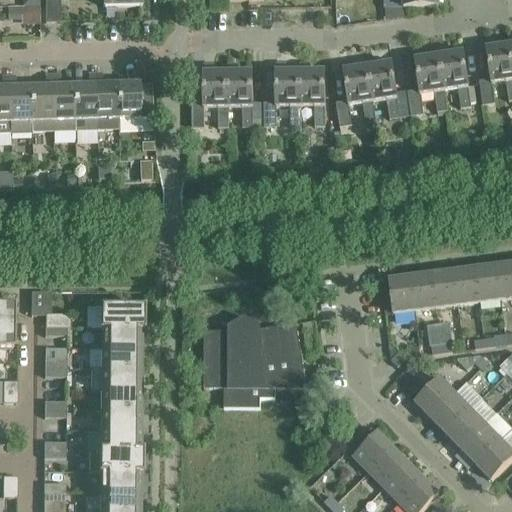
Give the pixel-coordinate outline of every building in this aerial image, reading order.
[(102,0),(102,8),(141,8),(140,0),(102,0)] [(438,0),(383,0),(384,10),(403,9),(403,10),(438,9),(438,0)] [(27,9),(21,9),(22,25),(27,24),(39,24),(39,9),(27,9)] [(511,59),(510,46),(496,48),(496,43),(491,44),(490,42),(485,43),(486,50),(490,81),(479,83),(482,108),(495,106),(492,86),(506,84),(509,104),(511,103),(511,59)] [(437,50),(439,57),(444,93),(458,91),(461,111),(471,109),(468,89),(463,54),(449,56),(448,50),(443,51),(443,49),(437,50)] [(444,93),(439,57),(425,60),(424,54),(419,55),(419,53),(414,54),(415,61),(414,61),(419,92),(407,94),(411,118),(423,117),(420,97),(434,94),(437,115),(447,113),(444,93)] [(366,61),(367,68),(373,104),(386,102),(389,122),(400,120),(396,100),(397,100),(392,65),(378,67),(377,61),(371,62),(371,60),(366,61)] [(373,104),(367,68),(354,70),(353,65),(348,66),(347,64),(342,65),(343,72),(348,103),(336,105),(339,130),(352,128),(349,108),(363,105),(366,126),(376,124),(373,104)] [(300,65),(300,73),(301,109),(314,109),(314,129),(325,129),(324,109),(325,109),(324,73),(310,73),(310,67),(305,67),(305,65),(300,65)] [(227,66),(227,74),(228,110),(242,110),(242,130),(253,130),(252,110),(252,109),(252,74),(238,74),(238,68),(232,68),(233,66),(227,66)] [(301,109),(300,73),(286,73),(286,68),(281,68),(281,66),(275,66),(276,73),(275,73),(276,104),(264,105),(264,130),(276,130),(276,109),(290,109),(291,129),(301,129),(301,109)] [(228,110),(227,74),(214,74),(214,69),(209,69),(209,67),(203,67),(203,74),(203,105),(191,105),(192,131),(204,131),(204,110),(218,110),(218,130),(228,130),(228,110)] [(88,87),(73,87),(74,122),(75,133),(96,132),(96,121),(94,75),(88,75),(88,87)] [(101,75),(94,75),(96,121),(96,132),(118,131),(117,121),(117,86),(102,87),(101,75)] [(45,88),(30,89),(31,134),(53,133),(53,123),(51,76),(44,76),(45,88)] [(58,76),(51,76),(53,123),(53,133),(75,133),(74,122),(73,87),(58,88),(58,76)] [(2,90),(0,89),(0,135),(10,135),(9,124),(8,77),(1,78),(2,90)] [(15,77),(8,77),(9,124),(10,135),(10,137),(31,136),(31,134),(30,89),(15,89),(15,77)] [(139,86),(117,86),(117,121),(140,120),(152,119),(152,94),(151,86),(139,87),(139,86)] [(151,163),(139,163),(140,182),(152,182),(151,163)] [(100,166),(100,178),(112,179),(112,166),(100,166)] [(0,191),(12,191),(12,180),(11,171),(0,171),(0,191)] [(75,174),(67,174),(68,186),(76,185),(75,174)] [(20,180),(12,180),(12,191),(21,190),(20,180)] [(511,266),(496,269),(501,302),(511,300),(511,266)] [(475,271),(479,305),(501,302),(496,269),(475,271)] [(453,274),(458,308),(479,305),(475,271),(453,274)] [(458,308),(453,274),(432,277),(436,311),(458,308)] [(436,311),(432,277),(410,280),(415,313),(436,311)] [(388,282),(393,316),(415,313),(410,280),(388,282)] [(142,330),(143,310),(128,309),(128,304),(113,304),(113,309),(100,309),(100,330),(142,330)] [(0,308),(0,350),(12,351),(13,308),(0,308)] [(45,316),(45,329),(70,329),(70,317),(45,316)] [(275,392),(302,390),(295,322),(201,331),(206,389),(218,388),(221,411),(261,407),(261,401),(276,400),(275,392)] [(45,339),(67,339),(67,330),(70,331),(70,329),(45,329),(45,339)] [(142,333),(142,330),(100,330),(100,332),(101,332),(101,351),(141,351),(141,333),(142,333)] [(494,341),(484,342),(485,351),(495,349),(494,341)] [(485,351),(484,342),(474,343),(475,352),(485,351)] [(451,346),(441,347),(442,356),(452,355),(451,346)] [(431,349),(432,358),(442,356),(441,347),(431,349)] [(101,351),(88,350),(88,371),(90,371),(141,372),(141,351),(101,351)] [(391,363),(397,369),(404,362),(398,356),(391,363)] [(489,366),(481,359),(474,365),(482,373),(489,366)] [(44,379),(66,379),(66,371),(44,371),(44,379)] [(141,372),(90,371),(90,392),(100,392),(141,392),(141,372)] [(418,402),(415,405),(430,421),(455,397),(439,381),(418,402)] [(3,384),(2,406),(17,406),(17,384),(3,384)] [(141,392),(100,392),(100,413),(140,413),(141,392)] [(455,397),(430,421),(446,436),(470,412),(455,397)] [(470,412),(446,436),(461,452),(485,427),(497,416),(482,401),(480,402),(470,412)] [(44,404),(44,412),(66,412),(66,404),(44,404)] [(44,420),(66,420),(66,412),(44,412),(44,420)] [(140,434),(140,413),(100,413),(100,433),(140,434)] [(485,427),(461,452),(476,467),(500,443),(511,431),(497,416),(485,427)] [(511,431),(500,443),(476,467),(492,483),(495,479),(511,463),(511,431)] [(100,453),(141,453),(141,452),(140,452),(140,434),(100,433),(100,453)] [(368,475),(393,451),(377,435),(353,459),(368,475)] [(44,444),(43,453),(65,453),(66,444),(44,444)] [(368,475),(384,490),(408,466),(393,451),(368,475)] [(43,461),(65,461),(65,453),(43,453),(43,461)] [(100,453),(89,453),(89,474),(100,474),(141,475),(141,453),(100,453)] [(384,490),(399,506),(423,482),(408,466),(384,490)] [(141,476),(141,475),(100,474),(100,495),(140,495),(140,476),(141,476)] [(17,479),(2,479),(2,501),(17,501),(17,479)] [(404,511),(424,511),(433,504),(439,498),(423,482),(399,506),(404,511)] [(43,486),(43,494),(65,494),(65,486),(43,486)] [(43,502),(65,503),(65,494),(43,494),(43,502)] [(139,511),(140,495),(100,495),(99,511),(139,511)] [(324,505),(331,511),(337,506),(330,498),(324,505)]
